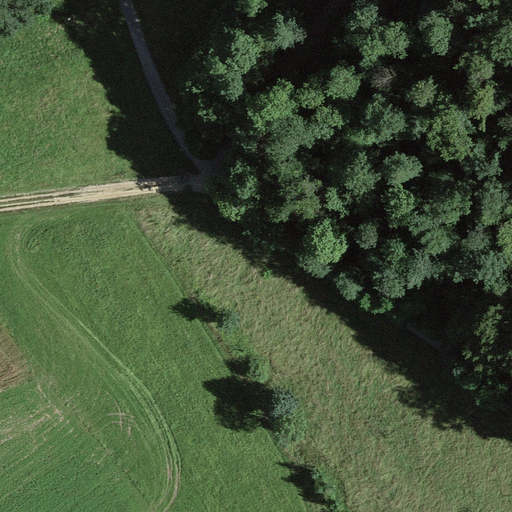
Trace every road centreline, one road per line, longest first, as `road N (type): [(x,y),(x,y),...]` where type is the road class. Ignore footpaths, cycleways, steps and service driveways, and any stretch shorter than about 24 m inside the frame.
road 1 (track): [(511,392),(293,249),(211,179)]
road 2 (track): [(336,0),(211,179)]
road 3 (track): [(211,179),(0,207)]
road 4 (track): [(211,179),(160,93),(126,0)]
